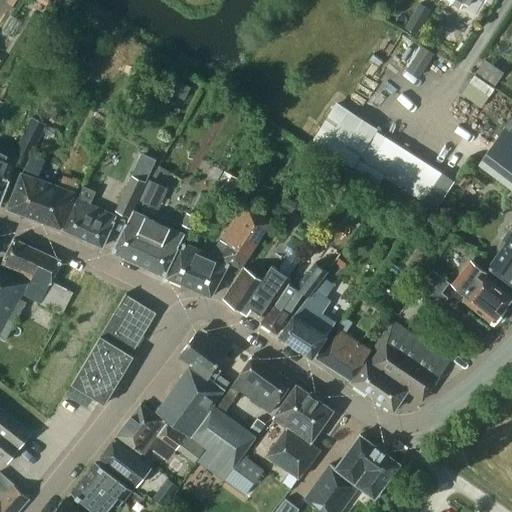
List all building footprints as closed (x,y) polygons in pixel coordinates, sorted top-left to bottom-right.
[(405,27),(417,34),(431,11),(419,3),(405,27)] [(376,28),(367,55),(379,59),(388,32),(376,28)] [(422,45),(407,69),(420,77),(435,53),(422,45)] [(476,72),(496,85),(505,71),(485,58),(476,72)] [(495,89),(475,75),(462,93),(482,107),(495,89)] [(190,88),(174,80),(168,91),(185,99),(190,88)] [(379,126),(339,100),(313,140),(323,146),(354,166),(359,158),(378,128),(379,126)] [(112,112),(104,128),(111,132),(120,116),(112,112)] [(17,159),(27,164),(32,153),(46,124),(31,116),(13,152),(0,145),(0,202),(9,181),(8,180),(17,159)] [(456,179),(378,128),(359,158),(354,166),(379,182),(384,174),(436,208),(456,179)] [(511,131),(507,128),(481,164),(511,187),(511,131)] [(27,164),(23,172),(38,178),(46,158),(32,153),(27,164)] [(215,187),(231,196),(240,179),(224,170),(215,187)] [(8,209),(62,229),(77,193),(59,186),(38,178),(23,172),(8,209)] [(464,172),(457,183),(464,188),(471,177),(464,172)] [(63,175),(59,186),(77,193),(80,181),(63,175)] [(146,182),(135,176),(118,211),(129,216),(146,182)] [(168,188),(149,180),(140,201),(158,209),(168,188)] [(63,230),(102,247),(116,216),(89,204),(96,190),(84,185),(63,230)] [(297,202),(288,197),(282,207),(292,212),(297,202)] [(230,263),(241,267),(271,222),(245,206),(212,256),(185,245),(169,276),(211,295),(230,263)] [(114,252),(165,275),(186,236),(148,218),(135,211),(114,252)] [(198,218),(188,214),(184,224),(193,229),(198,218)] [(511,233),(511,237),(491,268),(511,282),(511,221),(509,225),(511,227),(511,231),(511,233)] [(62,261),(15,240),(2,267),(0,267),(0,337),(5,341),(27,301),(23,299),(25,295),(61,314),(73,293),(51,281),(62,261)] [(488,273),(472,261),(453,286),(467,297),(465,300),(496,323),(499,319),(501,320),(506,314),(504,312),(507,308),(506,307),(511,299),(511,298),(485,277),(488,273)] [(263,278),(246,266),(224,297),(247,313),(251,306),(266,316),(289,282),(293,278),(272,264),(263,278)] [(266,316),(261,322),(277,333),(305,294),(309,297),(323,279),(310,270),(298,288),(289,282),(266,316)] [(417,292),(440,309),(448,298),(442,293),(450,283),(434,271),(417,292)] [(324,277),(323,279),(309,297),(282,335),(313,357),(336,323),(322,313),(331,300),(326,297),(335,284),(324,277)] [(73,386),(104,404),(133,355),(132,354),(130,353),(154,313),(126,297),(83,369),(73,386)] [(409,390),(423,401),(451,360),(394,321),(376,348),(379,350),(377,354),(375,352),(371,358),(373,359),(370,363),(368,362),(353,383),(394,411),(409,390)] [(317,359),(351,382),(372,351),(338,328),(317,359)] [(245,493),(263,470),(241,453),(255,435),(248,430),(217,407),(233,384),(222,376),(225,371),(220,368),(233,350),(211,334),(204,332),(197,333),(179,357),(191,366),(157,411),(208,447),(198,460),(223,477),(245,493)] [(292,383),(255,356),(219,405),(226,410),(240,390),(271,412),(292,383)] [(267,455),(300,479),(321,450),(311,443),(334,412),(297,386),(274,418),(287,428),(267,455)] [(168,422),(167,424),(141,405),(119,435),(144,454),(157,436),(176,450),(186,436),(168,422)] [(0,406),(0,456),(9,463),(33,432),(0,406)] [(264,422),(257,417),(248,430),(255,435),(264,422)] [(177,450),(195,463),(206,447),(188,434),(177,450)] [(338,511),(359,486),(374,498),(400,465),(362,436),(336,469),(331,465),(306,497),(326,511),(338,511)] [(101,457),(138,486),(152,469),(114,440),(101,457)] [(96,463),(72,493),(96,511),(105,511),(114,502),(119,506),(131,491),(96,463)] [(30,494),(0,468),(0,467),(0,511),(18,511),(30,498),(28,496),(30,494)] [(167,478),(163,484),(174,492),(178,486),(167,478)] [(81,511),(65,499),(54,511),(81,511)] [(297,511),(300,509),(286,499),(275,511),(297,511)]
